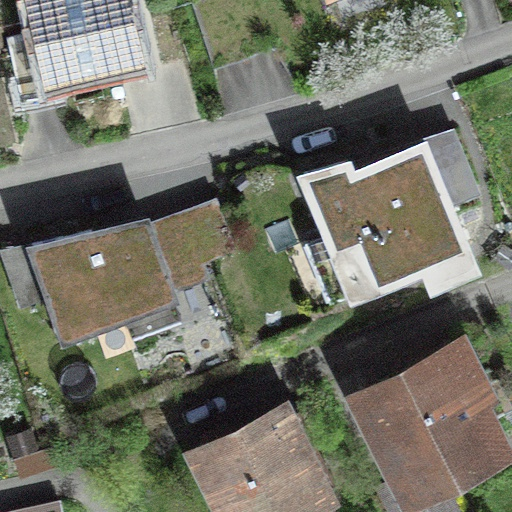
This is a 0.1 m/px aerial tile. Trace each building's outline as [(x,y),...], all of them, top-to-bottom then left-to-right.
[(132,0),(10,0),(31,101),(149,77),(132,0)] [(242,0),(198,12),(213,67),(268,52),(253,0),(242,0)] [(304,0),(308,12),(347,0),(304,0)] [(357,150),(302,166),(334,253),(362,242),(379,277),(489,230),(433,130),(361,161),(357,150)] [(144,216),(0,257),(0,277),(18,324),(33,319),(45,349),(212,293),(206,277),(237,267),(215,206),(149,231),(144,216)] [(456,341),(335,397),(382,504),(508,451),(456,341)] [(296,398),(195,443),(228,511),(307,511),(346,494),(296,398)]
